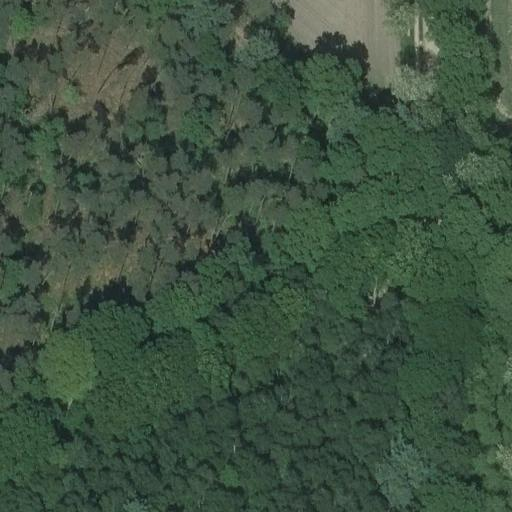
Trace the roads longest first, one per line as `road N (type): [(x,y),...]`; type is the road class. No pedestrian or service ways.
road 1 (unclassified): [(0,450),(419,238)]
road 2 (track): [(445,225),(433,0)]
